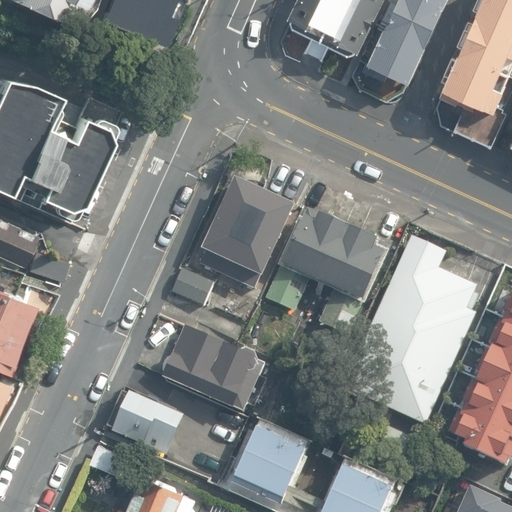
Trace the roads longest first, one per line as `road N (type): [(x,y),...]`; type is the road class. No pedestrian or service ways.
road 1 (tertiary): [(16,511),(220,73)]
road 2 (secondary): [(220,73),(511,217)]
